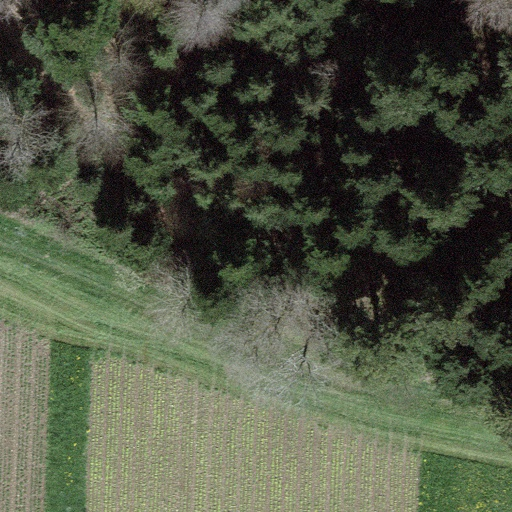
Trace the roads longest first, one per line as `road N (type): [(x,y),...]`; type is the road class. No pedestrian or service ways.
road 1 (track): [(0,227),(246,336),(511,412)]
road 2 (track): [(1,0),(305,354)]
